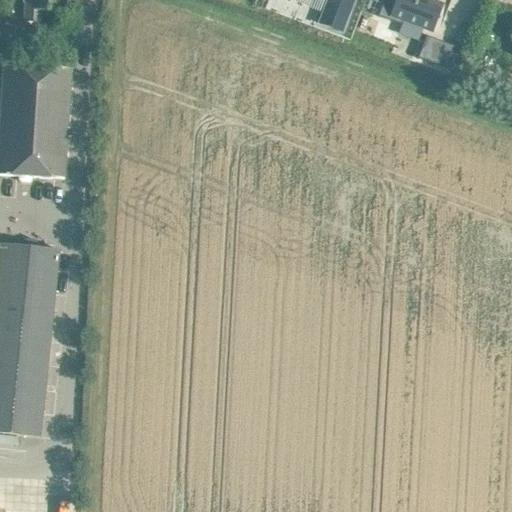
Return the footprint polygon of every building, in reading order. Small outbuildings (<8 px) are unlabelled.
[(22,0),(27,9),(26,24),(42,24),(42,14),(63,15),(63,0),(22,0)] [(323,0),(328,2),(319,26),(342,34),(354,1),(351,0),(323,0)] [(382,7),(376,22),(401,31),(403,26),(433,37),(444,9),(419,0),(399,0),(395,12),(382,7)] [(426,37),(417,60),(447,71),(456,48),(426,37)] [(70,140),(71,131),(67,131),(71,72),(4,68),(0,130),(0,177),(64,182),(66,140),(70,140)] [(0,434),(39,438),(43,393),(58,252),(39,250),(38,246),(37,244),(34,241),(31,240),(27,240),(24,241),(21,243),(19,248),(0,246),(0,434)]
